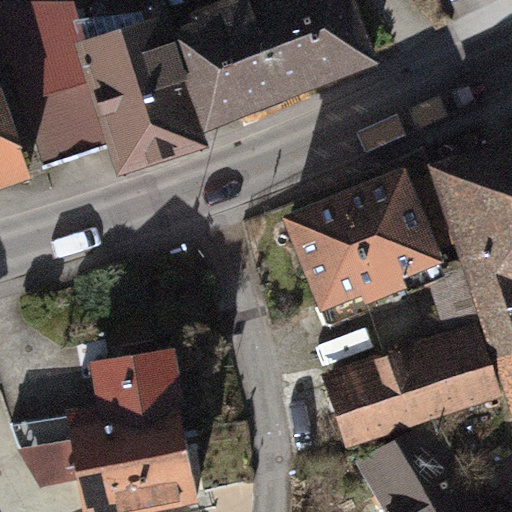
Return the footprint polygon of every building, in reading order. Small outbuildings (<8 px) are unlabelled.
[(375,77),(348,0),(257,0),(170,30),(160,3),(7,56),(47,173),(99,155),(109,183),(198,152),(194,140),(375,77)] [(0,127),(0,199),(24,190),(0,127)] [(484,297),(511,288),(511,143),(441,168),(484,297)] [(406,176),(298,220),(325,303),(441,258),(406,176)] [(511,288),(484,297),(511,382),(511,288)] [(479,332),(334,383),(356,445),(501,394),(479,332)] [(110,411),(74,417),(91,511),(139,511),(201,501),(174,349),(101,362),(110,411)] [(482,511),(434,421),(363,459),(391,511),(482,511)]
